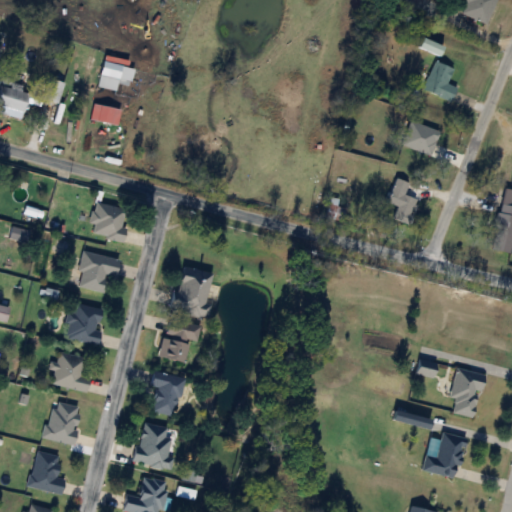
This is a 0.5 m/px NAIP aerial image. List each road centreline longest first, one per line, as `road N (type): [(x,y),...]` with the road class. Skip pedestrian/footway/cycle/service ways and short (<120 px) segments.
road 1 (residential): [(0,147),(511,281)]
road 2 (residential): [(166,193),(85,511)]
road 3 (residential): [(430,259),(511,46)]
